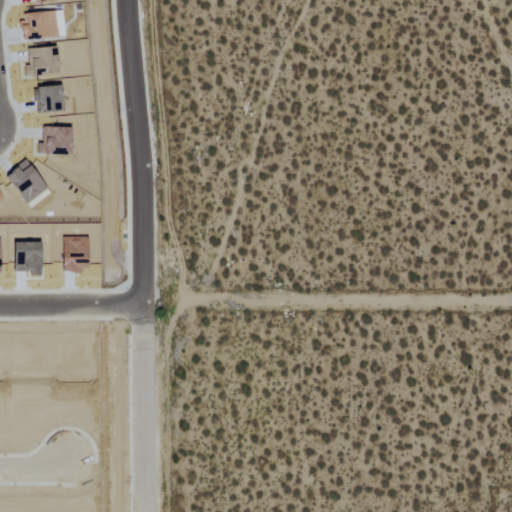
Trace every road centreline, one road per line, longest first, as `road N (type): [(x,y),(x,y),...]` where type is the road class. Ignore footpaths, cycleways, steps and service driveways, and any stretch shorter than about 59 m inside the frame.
road 1 (residential): [(185,302),(511,300)]
road 2 (residential): [(146,303),(130,0)]
road 3 (residential): [(146,303),(146,511)]
road 4 (residential): [(0,303),(146,303)]
